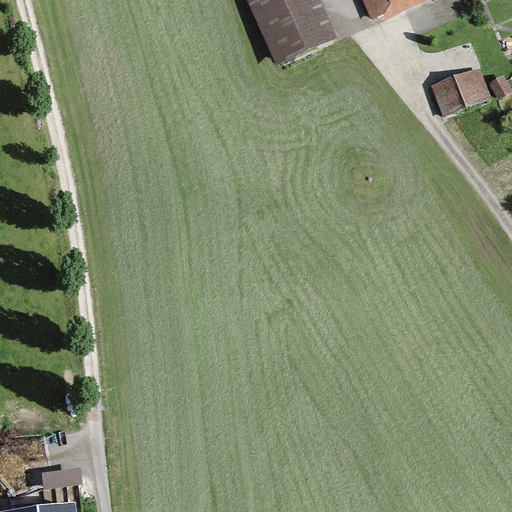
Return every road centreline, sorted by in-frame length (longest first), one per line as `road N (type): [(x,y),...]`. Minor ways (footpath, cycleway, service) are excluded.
road 1 (track): [(22,0),(64,166),(105,511)]
road 2 (track): [(392,72),(511,236)]
